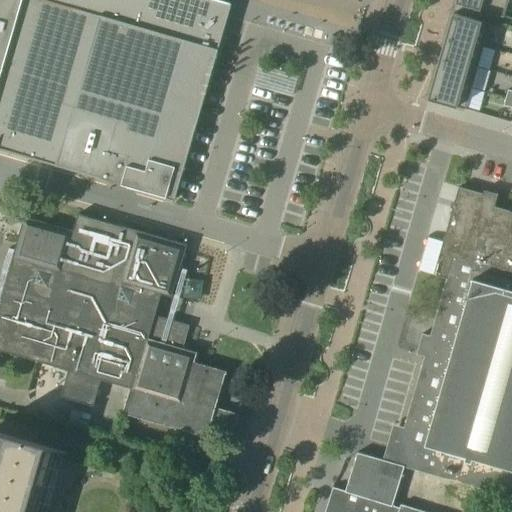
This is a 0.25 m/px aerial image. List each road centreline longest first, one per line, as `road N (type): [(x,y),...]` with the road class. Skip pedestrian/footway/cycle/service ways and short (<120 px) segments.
road 1 (residential): [(252,511),(368,110)]
road 2 (residential): [(511,151),(368,110)]
